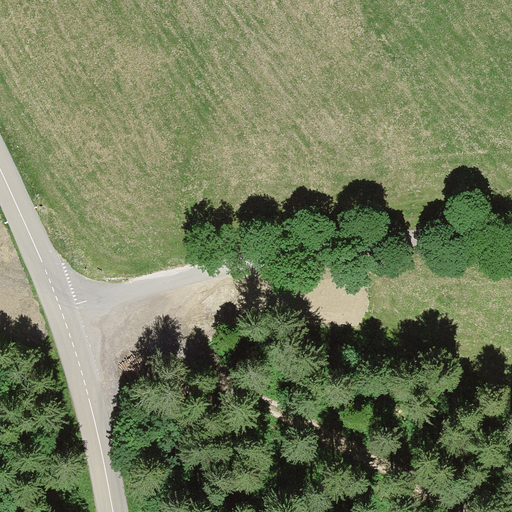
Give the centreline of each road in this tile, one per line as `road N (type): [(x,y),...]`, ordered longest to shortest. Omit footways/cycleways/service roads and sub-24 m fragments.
road 1 (track): [(56,294),(511,243)]
road 2 (tertiary): [(113,511),(56,294),(0,170)]
